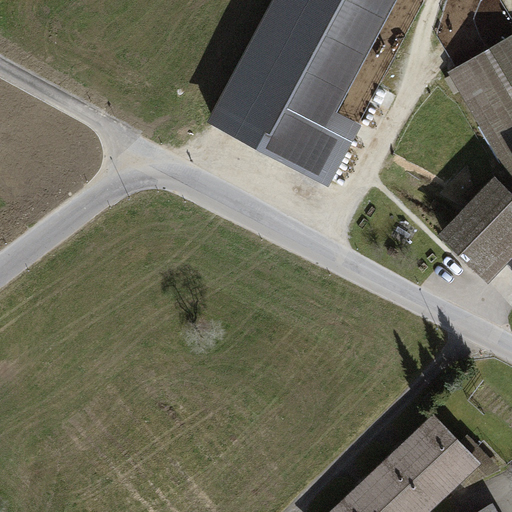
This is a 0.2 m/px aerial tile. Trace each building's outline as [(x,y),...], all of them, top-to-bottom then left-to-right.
[(268,0),(204,120),(328,185),(361,123),(335,110),(393,0),(268,0)] [(511,33),(447,72),(507,174),(511,170),(511,33)] [(511,193),(493,175),(437,233),(487,281),(511,255),(511,193)] [(432,412),(327,511),(428,511),(480,463),(432,412)] [(498,511),(493,502),(476,511),(498,511)]
